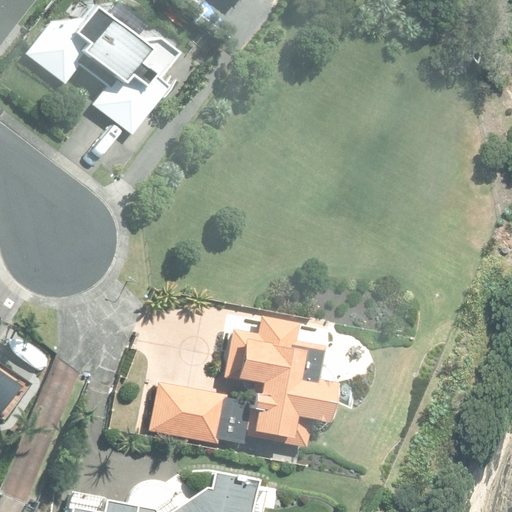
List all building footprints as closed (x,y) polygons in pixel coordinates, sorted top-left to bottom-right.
[(0,0),(0,47),(36,0),(0,0)] [(93,111),(128,137),(161,94),(154,88),(173,64),(168,61),(181,44),(158,26),(142,29),(110,5),(85,8),(69,29),(48,32),(26,61),(61,88),(78,66),(110,89),(93,111)] [(256,435),(304,444),(305,437),(309,412),(328,416),(333,385),(332,385),(334,375),(317,373),(323,342),(293,336),(296,320),(258,312),(255,331),(229,326),(220,374),(234,377),(233,381),(251,385),(248,399),(224,394),(224,392),(154,379),(145,426),(215,439),(216,435),(255,442),(256,435)] [(0,425),(29,386),(0,365),(0,425)] [(100,494),(98,508),(66,501),(63,511),(246,511),(253,477),(210,467),(207,485),(205,485),(204,485),(201,484),(161,511),(153,511),(149,504),(100,494)]
